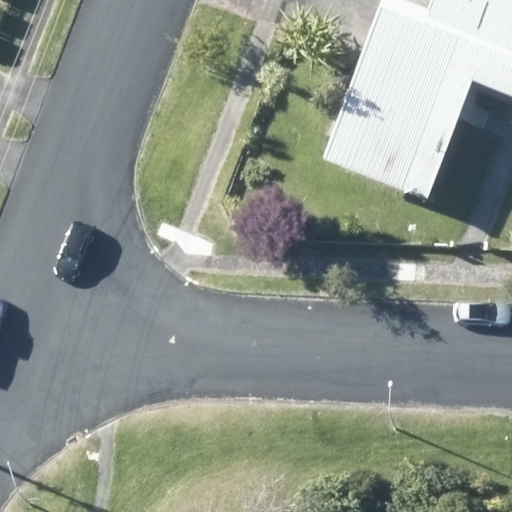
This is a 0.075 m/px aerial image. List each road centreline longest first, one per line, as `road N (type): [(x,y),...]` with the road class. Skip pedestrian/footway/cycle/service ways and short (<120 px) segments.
road 1 (residential): [(12,334),(511,354)]
road 2 (residential): [(12,334),(141,0)]
